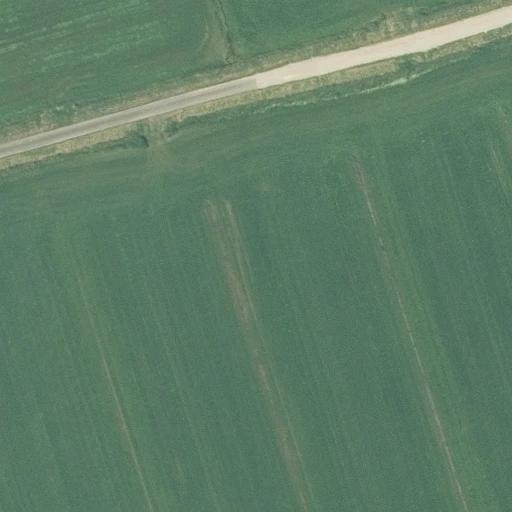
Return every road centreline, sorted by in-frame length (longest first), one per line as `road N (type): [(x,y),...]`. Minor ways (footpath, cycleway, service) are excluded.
road 1 (track): [(253,81),(511,10)]
road 2 (unclassified): [(0,150),(253,81)]
